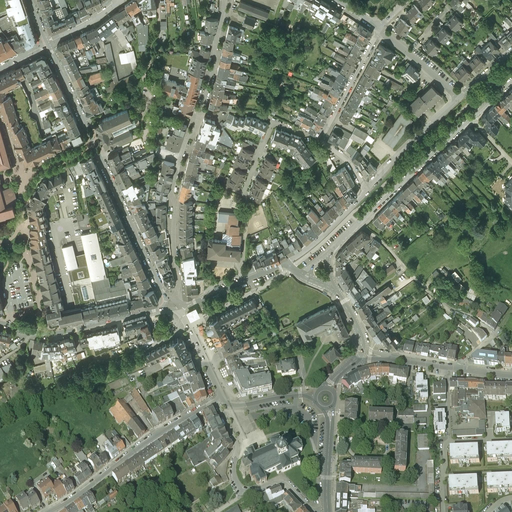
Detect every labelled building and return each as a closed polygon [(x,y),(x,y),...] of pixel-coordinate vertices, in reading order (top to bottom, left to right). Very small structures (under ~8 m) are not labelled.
[(0,0),(0,13),(6,11),(9,10),(14,24),(29,19),(27,12),(28,12),(23,0),(0,0)] [(85,6),(83,7),(83,5),(80,0),(75,0),(77,2),(80,9),(84,18),(90,14),(86,5),(85,5),(85,6)] [(83,0),(86,5),(90,14),(103,4),(100,0),(83,0)] [(131,0),(132,0),(129,2),(125,5),(125,6),(130,13),(130,15),(132,17),(135,16),(135,15),(133,12),(140,7),(136,0),(131,0)] [(147,0),(136,0),(140,7),(140,8),(143,8),(143,11),(147,11),(147,4),(147,0),(148,0),(147,0)] [(147,11),(147,16),(156,15),(155,8),(156,8),(156,5),(155,5),(155,1),(153,1),(153,0),(147,0),(148,0),(147,0),(147,4),(147,11)] [(312,0),(303,0),(303,1),(301,5),(306,8),(308,9),(312,0)] [(329,5),(321,0),(312,0),(308,10),(323,19),(325,15),(329,18),(330,16),(335,8),(329,5)] [(430,4),(425,0),(417,0),(422,4),(426,8),(430,4)] [(254,7),(240,1),(238,8),(252,13),(254,7)] [(40,7),(43,14),(53,10),(51,4),(40,7)] [(418,9),(414,4),(412,4),(411,5),(411,6),(412,7),(410,8),(418,16),(422,13),(422,12),(418,9)] [(464,9),(459,4),(458,5),(455,7),(461,12),(464,9)] [(130,13),(125,6),(119,10),(112,14),(119,25),(122,31),(127,28),(125,25),(123,24),(122,22),(127,20),(128,19),(127,16),(130,15),(130,13)] [(254,7),(252,13),(265,18),(268,12),(254,7)] [(341,12),(335,8),(330,16),(337,20),(341,12)] [(418,16),(410,8),(408,10),(406,10),(406,11),(406,12),(410,17),(414,20),(418,16)] [(53,10),(43,14),(46,23),(54,20),(54,18),(58,17),(57,14),(58,14),(56,9),(53,10)] [(77,10),(72,12),(76,21),(84,18),(80,9),(77,10)] [(8,16),(0,20),(0,28),(2,32),(6,37),(11,34),(8,30),(10,28),(13,33),(17,31),(14,24),(9,10),(6,11),(8,16)] [(69,14),(65,15),(66,16),(69,25),(76,21),(72,12),(69,14)] [(112,14),(96,27),(101,36),(102,38),(113,29),(112,27),(115,25),(116,27),(119,25),(112,14)] [(143,26),(137,14),(135,15),(135,16),(132,17),(137,27),(138,44),(146,44),(146,45),(148,45),(147,24),(143,26)] [(255,18),(246,14),(243,24),(252,27),(253,23),(254,20),(255,18)] [(454,14),(453,14),(451,14),(452,16),(450,18),(460,27),(462,24),(462,22),(459,19),(454,14)] [(58,22),(57,19),(54,20),(46,23),(49,32),(51,33),(69,25),(66,16),(63,17),(62,18),(63,21),(58,22)] [(359,24),(349,17),(346,21),(356,29),(359,24)] [(218,18),(205,18),(205,31),(215,31),(218,18)] [(405,22),(400,18),(399,19),(398,19),(398,21),(399,21),(397,23),(407,30),(410,25),(405,22)] [(460,27),(450,18),(448,19),(447,19),(447,21),(446,22),(452,27),(455,30),(457,30),(460,27)] [(29,19),(14,24),(17,31),(22,38),(21,38),(22,39),(27,46),(27,47),(35,43),(36,40),(29,19)] [(130,25),(129,24),(127,20),(122,22),(123,24),(125,25),(127,28),(131,26),(131,25),(130,25)] [(326,22),(321,31),(324,33),(329,24),(326,22)] [(127,28),(122,31),(125,35),(129,32),(132,30),(134,29),(134,28),(131,23),(129,24),(130,25),(131,25),(131,26),(127,28)] [(407,30),(397,23),(396,25),(394,25),(394,26),(394,28),(398,31),(403,34),(407,30)] [(370,32),(359,24),(356,29),(369,36),(371,33),(370,32)] [(122,31),(119,25),(116,27),(118,29),(115,31),(119,37),(118,38),(122,44),(128,40),(125,35),(122,31)] [(229,26),(226,37),(234,39),(241,41),(243,30),(229,26)] [(442,26),(441,27),(440,27),(440,28),(438,30),(448,39),(451,36),(451,34),(447,31),(442,26)] [(96,27),(93,29),(87,32),(91,41),(93,40),(95,41),(95,42),(98,41),(97,39),(98,39),(98,38),(101,36),(96,27)] [(369,36),(356,29),(353,33),(358,36),(367,40),(369,36)] [(448,39),(438,30),(436,32),(435,32),(435,33),(434,34),(440,39),(443,42),(445,42),(448,39)] [(511,31),(511,30),(507,33),(505,31),(503,33),(505,34),(511,42),(511,41),(511,31)] [(205,31),(200,31),(200,41),(205,41),(205,40),(212,40),(215,31),(205,31)] [(91,41),(87,32),(80,35),(85,43),(85,44),(84,44),(85,50),(89,48),(87,43),(91,41)] [(16,34),(8,39),(18,50),(22,48),(22,49),(27,46),(22,39),(19,41),(16,34)] [(511,42),(505,34),(498,40),(505,48),(511,42)] [(80,35),(74,37),(79,49),(80,49),(82,48),(81,45),(85,43),(80,35)] [(493,39),(489,35),(487,37),(490,40),(493,44),(495,42),(493,39)] [(367,40),(358,36),(355,41),(364,46),(367,40)] [(1,37),(0,37),(0,60),(10,55),(3,41),(1,37)] [(74,37),(57,45),(56,47),(61,56),(70,51),(68,47),(72,45),(75,51),(79,49),(74,37)] [(234,39),(226,37),(224,46),(231,49),(234,39)] [(430,38),(430,39),(428,39),(428,40),(426,42),(436,52),(439,49),(439,47),(436,44),(430,38)] [(18,50),(8,39),(3,41),(10,55),(18,51),(18,50)] [(493,44),(490,40),(485,44),(494,54),(497,52),(496,52),(499,49),(493,44)] [(364,46),(355,41),(352,47),(361,52),(364,46)] [(436,52),(426,42),(425,44),(423,44),(423,46),(426,50),(426,51),(427,52),(428,52),(431,55),(432,54),(432,55),(434,54),(436,52)] [(110,43),(105,44),(106,57),(107,61),(108,67),(115,83),(117,87),(139,77),(138,69),(136,60),(131,61),(133,69),(134,74),(117,81),(117,78),(110,43)] [(134,50),(130,44),(124,48),(126,52),(128,51),(131,61),(136,60),(134,50)] [(385,46),(379,44),(378,46),(376,50),(375,52),(374,52),(372,56),(373,56),(370,61),(381,67),(382,67),(384,63),(387,64),(393,52),(391,51),(391,50),(386,47),(385,48),(384,47),(385,46)] [(494,54),(485,44),(481,48),(481,49),(483,51),(489,58),(492,56),(494,54)] [(231,49),(224,46),(223,48),(223,49),(222,53),(232,55),(239,58),(239,55),(234,53),(232,53),(233,50),(231,49)] [(361,52),(352,47),(350,50),(349,49),(347,48),(346,51),(358,57),(361,52)] [(209,51),(201,48),(200,52),(192,50),(191,55),(194,56),(207,60),(209,51)] [(75,51),(73,50),(70,51),(73,58),(82,54),(80,49),(79,49),(75,51)] [(346,51),(343,49),(341,52),(346,55),(348,54),(346,57),(346,58),(355,63),(358,57),(346,51)] [(70,51),(61,56),(64,62),(73,58),(70,51)] [(126,52),(119,53),(121,63),(131,61),(128,51),(126,52)] [(346,58),(344,57),(345,57),(336,52),(334,57),(344,62),(342,65),(351,69),(355,63),(346,58)] [(384,63),(382,67),(386,69),(386,68),(387,68),(392,70),(400,56),(393,52),(387,64),(384,63)] [(179,53),(179,55),(174,55),(171,66),(189,71),(190,67),(188,67),(191,55),(186,53),(179,53)] [(232,55),(222,53),(221,59),(230,61),(231,59),(232,55)] [(82,54),(73,58),(78,67),(89,65),(87,56),(86,54),(85,55),(83,56),(82,54)] [(478,56),(476,54),(472,58),(480,66),(482,64),(484,64),(484,63),(484,62),(478,56)] [(42,56),(21,66),(25,75),(32,72),(33,71),(32,69),(36,66),(37,69),(48,64),(45,57),(42,56)] [(207,60),(194,56),(190,67),(189,71),(202,74),(207,60)] [(468,62),(464,57),(461,59),(463,61),(468,66),(470,63),(468,62)] [(78,67),(73,58),(64,62),(68,71),(78,67)] [(480,66),(472,58),(468,62),(470,63),(476,70),(478,70),(479,69),(479,68),(480,66)] [(230,61),(221,59),(219,64),(232,67),(232,65),(229,64),(230,61)] [(370,61),(364,72),(374,77),(375,78),(381,67),(370,61)] [(405,68),(402,72),(408,78),(410,77),(412,79),(419,71),(416,70),(417,69),(415,67),(415,68),(410,63),(405,68)] [(48,64),(37,69),(39,73),(34,76),(35,79),(40,77),(46,74),(52,71),(48,64)] [(232,67),(219,64),(217,74),(226,76),(228,69),(229,70),(236,72),(236,68),(232,67)] [(466,68),(462,64),(458,68),(466,76),(468,74),(469,74),(470,74),(470,72),(466,68)] [(351,69),(342,65),(341,68),(340,67),(338,65),(336,68),(348,75),(351,69)] [(21,66),(15,69),(18,76),(17,76),(19,78),(25,75),(21,66)] [(78,67),(68,71),(72,78),(81,73),(80,71),(78,67)] [(336,68),(335,69),(331,67),(329,71),(336,74),(337,74),(333,81),(333,80),(330,79),(327,83),(332,84),(332,85),(341,89),(348,75),(336,68)] [(466,76),(458,68),(454,72),(456,74),(462,80),(463,80),(464,79),(464,78),(466,76)] [(7,73),(0,76),(0,109),(3,118),(5,117),(7,124),(16,144),(14,145),(16,149),(18,148),(20,152),(18,153),(21,158),(24,157),(26,160),(29,158),(31,162),(40,158),(39,156),(41,155),(42,157),(62,148),(58,140),(55,133),(46,137),(46,136),(39,140),(37,135),(28,117),(19,120),(17,113),(29,109),(31,106),(28,96),(19,78),(17,76),(18,76),(15,69),(7,73)] [(236,72),(229,70),(228,69),(226,76),(233,78),(234,74),(235,74),(236,72)] [(102,70),(88,75),(88,78),(90,82),(90,83),(105,78),(102,70)] [(46,74),(40,77),(41,80),(43,79),(44,79),(46,83),(55,78),(52,71),(46,74)] [(189,71),(187,77),(185,84),(188,84),(198,87),(199,87),(202,74),(189,71)] [(34,76),(32,72),(25,75),(29,82),(31,81),(35,79),(34,76)] [(374,77),(364,72),(359,80),(368,85),(369,86),(374,77)] [(81,73),(72,78),(76,88),(86,83),(90,82),(88,78),(84,79),(82,76),(81,73)] [(226,76),(217,74),(216,80),(235,84),(235,81),(227,79),(226,80),(226,76)] [(35,79),(31,81),(33,85),(41,81),(41,80),(40,77),(35,79)] [(40,90),(34,93),(35,97),(41,94),(59,85),(55,78),(46,83),(45,83),(45,85),(47,85),(48,87),(47,87),(46,87),(40,90)] [(167,79),(162,78),(161,82),(159,92),(176,97),(177,94),(179,88),(178,88),(179,84),(176,83),(176,82),(167,79)] [(401,85),(387,78),(385,83),(397,89),(401,85)] [(33,85),(32,86),(33,89),(38,86),(42,85),(45,83),(46,83),(44,79),(43,79),(41,80),(41,81),(33,85)] [(235,84),(216,80),(214,87),(223,89),(224,85),(225,86),(234,88),(235,84)] [(332,85),(332,84),(327,83),(321,80),(320,82),(320,83),(328,87),(331,87),(329,90),(337,95),(341,89),(332,85)] [(359,80),(356,87),(364,91),(366,87),(368,85),(359,80)] [(86,83),(76,88),(79,94),(84,92),(90,89),(88,85),(87,86),(86,83)] [(198,87),(188,84),(187,89),(186,88),(185,86),(179,84),(178,88),(179,88),(187,91),(197,94),(199,87),(198,87)] [(59,85),(41,94),(42,97),(42,98),(51,93),(52,96),(51,96),(52,98),(57,95),(62,93),(59,85)] [(419,94),(408,104),(417,114),(427,104),(429,105),(441,94),(431,85),(420,95),(419,94)] [(84,92),(79,94),(80,96),(79,96),(80,97),(80,98),(81,100),(82,101),(83,102),(93,98),(93,97),(100,95),(96,87),(90,89),(84,92)] [(223,89),(214,87),(212,94),(221,96),(228,97),(228,94),(225,93),(223,92),(223,89)] [(364,91),(356,87),(352,94),(360,98),(363,100),(366,96),(363,94),(362,95),(364,92),(364,91)] [(326,96),(321,94),(318,93),(313,90),(310,96),(319,100),(320,98),(322,98),(322,99),(324,100),(323,102),(331,106),(334,101),(326,96)] [(337,95),(329,90),(327,94),(326,93),(319,90),(318,93),(321,94),(326,96),(334,101),(337,95)] [(197,94),(187,91),(185,96),(181,95),(180,98),(181,98),(194,102),(196,97),(197,94)] [(57,95),(52,98),(52,99),(54,98),(55,101),(54,102),(54,101),(53,101),(50,102),(50,101),(40,106),(42,110),(47,108),(52,105),(65,99),(62,93),(57,95)] [(360,98),(352,94),(348,101),(356,105),(360,98)] [(511,106),(511,104),(504,95),(499,100),(505,107),(508,105),(511,108),(511,106)] [(93,98),(83,102),(86,108),(88,114),(98,109),(100,110),(102,109),(102,107),(99,99),(95,101),(93,98)] [(194,102),(181,98),(180,103),(178,103),(178,105),(174,103),(172,109),(173,110),(176,111),(178,110),(178,109),(191,113),(192,108),(194,102)] [(65,99),(52,105),(54,108),(55,107),(56,107),(57,109),(59,113),(60,113),(69,108),(65,99)] [(505,107),(499,100),(494,105),(508,121),(511,119),(503,111),(502,110),(505,107)] [(356,105),(348,101),(346,105),(354,110),(356,105)] [(331,106),(323,102),(322,103),(321,105),(320,104),(315,102),(314,105),(320,107),(328,112),(331,106)] [(354,110),(346,105),(343,110),(352,114),(354,110)] [(508,121),(494,105),(488,110),(489,110),(495,117),(497,115),(498,114),(499,116),(506,123),(508,121)] [(320,107),(318,112),(316,110),(310,107),(309,110),(312,111),(325,118),(328,112),(320,107)] [(69,108),(60,113),(62,117),(55,120),(56,123),(73,116),(69,108)] [(126,108),(107,117),(102,119),(102,118),(98,120),(100,123),(95,125),(97,130),(96,131),(101,142),(102,141),(105,146),(109,144),(110,146),(114,144),(113,142),(117,141),(118,142),(133,134),(128,125),(133,123),(136,121),(134,118),(132,119),(130,115),(129,115),(126,108)] [(352,114),(343,110),(339,118),(347,122),(352,114)] [(495,117),(489,110),(487,111),(481,117),(485,122),(485,126),(484,126),(491,134),(498,128),(492,122),(493,119),(495,117)] [(325,118),(312,111),(311,114),(313,115),(316,115),(314,118),(323,123),(325,118)] [(401,112),(382,139),(392,146),(412,120),(401,112)] [(73,116),(56,123),(58,127),(65,123),(66,125),(65,125),(66,128),(67,127),(76,123),(73,116)] [(237,117),(234,116),(233,118),(232,121),(231,123),(229,126),(235,128),(236,127),(235,127),(239,119),(237,118),(237,117)] [(248,117),(246,116),(245,118),(242,126),(247,128),(247,127),(251,118),(248,116),(248,117)] [(323,123),(314,118),(312,122),(311,119),(303,116),(302,120),(311,124),(320,128),(323,123)] [(242,118),(240,117),(239,119),(235,127),(236,127),(241,129),(242,126),(245,118),(242,117),(242,118)] [(254,118),(251,117),(251,118),(247,127),(252,129),(257,119),(254,117),(254,118)] [(260,120),(257,119),(252,129),(257,131),(262,121),(260,120)] [(320,128),(311,124),(302,120),(300,123),(307,126),(310,127),(308,130),(317,134),(320,128)] [(264,122),(262,121),(257,131),(262,133),(263,133),(265,127),(266,127),(268,123),(264,122)] [(186,125),(176,122),(174,129),(173,131),(183,135),(186,125)] [(76,123),(67,127),(67,129),(66,129),(68,133),(66,134),(65,132),(58,135),(59,139),(80,130),(76,123)] [(211,127),(202,123),(201,125),(199,130),(217,136),(218,134),(217,133),(217,132),(212,131),(210,131),(211,127)] [(351,133),(335,125),(333,130),(342,134),(349,138),(350,136),(351,133)] [(368,133),(355,126),(351,133),(350,136),(361,142),(368,133)] [(469,127),(463,133),(463,134),(458,138),(467,148),(472,143),(477,143),(479,146),(484,141),(485,140),(478,132),(478,133),(474,132),(469,127)] [(0,218),(6,217),(5,216),(12,214),(12,212),(15,211),(12,202),(15,202),(15,201),(17,201),(12,186),(10,187),(10,186),(1,188),(0,184),(0,180),(0,181),(0,179),(0,165),(8,164),(6,157),(8,157),(0,129),(0,218)] [(297,136),(291,133),(290,134),(281,130),(280,131),(276,129),(273,134),(272,135),(271,138),(271,139),(270,141),(273,142),(275,143),(281,146),(281,145),(283,146),(285,147),(286,146),(287,146),(288,146),(290,147),(290,149),(292,149),(294,152),(295,152),(304,144),(304,145),(305,144),(301,138),(300,135),(297,136)] [(59,139),(58,140),(62,148),(74,142),(75,142),(78,140),(78,141),(79,140),(83,138),(83,139),(83,138),(80,130),(59,139)] [(217,136),(199,130),(199,132),(198,134),(197,136),(207,139),(208,135),(209,137),(215,139),(215,138),(216,138),(217,136)] [(342,134),(333,130),(329,137),(330,140),(334,141),(337,143),(342,134)] [(183,135),(173,131),(168,131),(166,137),(168,138),(165,146),(178,149),(181,141),(183,135)] [(349,138),(342,134),(337,143),(341,146),(344,148),(349,138)] [(207,139),(197,136),(196,138),(195,142),(194,144),(202,147),(204,147),(205,143),(210,145),(211,141),(207,139)] [(458,138),(452,143),(459,151),(462,148),(462,149),(465,152),(468,149),(467,148),(458,138)] [(459,151),(452,143),(447,148),(459,161),(462,159),(457,154),(456,153),(459,151)] [(202,147),(194,144),(192,151),(209,157),(210,153),(211,153),(206,151),(201,149),(202,147)] [(304,145),(304,144),(295,152),(294,152),(294,153),(295,154),(295,155),(302,164),(303,164),(304,166),(306,164),(307,164),(310,162),(310,161),(315,157),(309,149),(308,149),(304,145)] [(246,148),(241,146),(239,151),(245,153),(246,153),(247,155),(248,155),(251,156),(251,154),(252,154),(253,154),(254,152),(253,151),(246,148)] [(123,150),(118,152),(119,156),(120,155),(120,154),(129,150),(127,147),(122,149),(123,150)] [(447,148),(444,151),(442,152),(449,160),(452,157),(452,159),(458,165),(461,163),(459,161),(447,148)] [(117,152),(108,156),(111,163),(130,154),(131,154),(129,150),(120,154),(120,155),(119,156),(118,152),(117,152)] [(352,157),(352,158),(357,162),(359,159),(361,157),(363,155),(361,153),(357,150),(352,157)] [(209,157),(192,151),(189,158),(198,160),(198,159),(197,159),(197,158),(202,160),(203,159),(207,161),(209,157)] [(246,153),(245,153),(239,151),(237,156),(242,158),(242,159),(243,159),(245,159),(246,160),(248,161),(249,161),(250,161),(251,159),(250,159),(250,158),(251,156),(248,155),(247,155),(246,153)] [(133,162),(136,170),(138,169),(152,163),(153,152),(135,160),(133,162)] [(449,160),(442,152),(441,154),(437,157),(452,172),(454,170),(447,163),(446,162),(449,160)] [(91,154),(80,159),(85,170),(86,169),(95,165),(90,154),(91,154)] [(130,154),(111,163),(114,170),(124,166),(122,162),(124,162),(131,158),(130,154)] [(336,167),(328,155),(323,158),(331,170),(336,167)] [(245,159),(243,159),(242,159),(242,158),(237,156),(234,161),(235,161),(240,163),(246,166),(247,166),(248,164),(248,163),(247,163),(248,161),(246,160),(245,159)] [(277,162),(265,156),(264,157),(264,158),(264,159),(265,160),(264,162),(266,163),(267,164),(268,163),(269,163),(270,164),(274,166),(275,167),(277,162)] [(361,157),(359,159),(364,165),(372,173),(376,168),(370,161),(367,164),(366,162),(364,160),(362,158),(361,157)] [(452,172),(437,157),(432,161),(439,168),(442,166),(442,167),(449,175),(452,172)] [(198,160),(189,158),(186,169),(195,171),(196,171),(199,160),(198,160)] [(80,159),(67,165),(73,175),(81,172),(85,170),(80,159)] [(174,164),(163,161),(161,170),(165,172),(172,173),(174,164)] [(269,163),(268,163),(267,164),(266,163),(264,162),(263,161),(262,161),(261,163),(261,164),(262,164),(261,166),(263,167),(264,167),(265,167),(265,169),(266,169),(267,169),(272,171),(274,166),(270,164),(269,163)] [(439,168),(432,161),(428,166),(444,183),(446,180),(443,177),(438,172),(436,171),(438,169),(439,170),(440,169),(439,168)] [(133,162),(124,166),(114,170),(118,178),(136,170),(133,162)] [(73,175),(67,165),(59,169),(65,182),(67,187),(75,184),(73,175)] [(95,165),(86,169),(91,180),(100,176),(96,168),(95,165)] [(219,167),(215,165),(212,175),(218,176),(222,168),(219,167)] [(372,173),(364,165),(361,168),(366,176),(368,177),(372,173)] [(267,169),(266,169),(265,169),(265,167),(264,167),(263,167),(261,166),(260,168),(259,168),(259,169),(258,170),(258,171),(265,174),(270,176),(272,171),(267,169)] [(354,182),(345,166),(343,167),(342,166),(339,167),(340,168),(338,169),(343,178),(348,185),(354,182)] [(444,183),(428,166),(426,167),(424,168),(424,169),(423,170),(430,177),(432,175),(433,176),(441,185),(444,183)] [(238,169),(234,167),(231,172),(237,174),(238,174),(239,174),(239,176),(240,176),(241,176),(243,177),(244,175),(245,175),(246,173),(245,172),(238,169)] [(91,180),(86,169),(85,170),(81,172),(86,183),(87,182),(91,180)] [(136,170),(118,178),(121,185),(131,181),(131,180),(129,176),(130,176),(132,176),(132,177),(140,173),(140,172),(141,172),(140,169),(139,170),(138,169),(136,170)] [(195,171),(186,169),(184,177),(193,179),(194,175),(199,176),(200,176),(200,174),(200,173),(195,172),(195,171)] [(343,178),(338,169),(331,173),(337,184),(339,183),(338,181),(343,178)] [(161,170),(160,170),(159,174),(160,174),(159,179),(170,182),(171,176),(165,174),(165,172),(161,170)] [(430,177),(423,170),(418,175),(429,187),(431,189),(433,186),(428,181),(426,180),(430,177)] [(60,171),(48,176),(53,188),(65,182),(60,171)] [(239,174),(238,174),(237,174),(231,172),(229,177),(234,179),(234,180),(235,180),(237,180),(238,180),(238,181),(240,182),(241,182),(242,182),(243,180),(242,179),(243,177),(241,176),(240,176),(239,176),(239,174)] [(429,187),(418,175),(413,180),(420,187),(423,184),(423,186),(427,190),(429,187)] [(48,176),(42,179),(37,188),(48,194),(51,188),(53,188),(48,176)] [(91,180),(87,182),(88,184),(92,182),(96,191),(96,190),(105,186),(101,176),(100,176),(91,180)] [(235,180),(234,180),(234,179),(229,177),(229,176),(227,182),(232,184),(238,187),(239,186),(240,185),(240,184),(239,184),(240,182),(238,181),(238,180),(237,180),(235,180)] [(193,179),(184,177),(182,185),(191,187),(191,186),(197,187),(197,184),(195,183),(192,183),(193,179)] [(263,179),(256,177),(255,177),(255,179),(255,180),(256,180),(255,182),(257,183),(257,184),(258,184),(259,183),(260,184),(261,184),(265,187),(266,187),(268,182),(263,179)] [(159,179),(157,188),(157,189),(168,191),(170,182),(159,179)] [(420,187),(413,180),(407,185),(421,198),(423,196),(420,193),(418,191),(417,190),(419,188),(420,189),(421,188),(420,187)] [(131,181),(121,185),(127,198),(143,190),(144,190),(142,185),(140,187),(139,185),(136,184),(134,185),(131,181)] [(260,184),(259,183),(258,184),(257,184),(257,183),(255,182),(254,182),(254,181),(253,182),(252,183),(252,184),(253,184),(252,187),(254,188),(255,187),(256,188),(256,189),(257,189),(258,189),(263,191),(265,187),(261,184),(260,184)] [(92,182),(88,184),(87,182),(86,183),(83,184),(84,188),(85,191),(85,195),(96,191),(92,182)] [(349,185),(344,191),(343,189),(344,188),(343,185),(341,182),(337,184),(338,184),(339,186),(343,193),(349,200),(350,200),(357,193),(349,185)] [(191,187),(182,185),(181,189),(191,191),(190,192),(194,193),(194,194),(198,194),(199,189),(195,188),(196,188),(191,187)] [(421,198),(407,185),(402,190),(410,197),(411,196),(413,196),(418,201),(421,198)] [(105,186),(96,190),(105,210),(92,216),(97,226),(101,224),(119,216),(105,186)] [(349,200),(343,193),(339,186),(335,189),(341,195),(340,196),(339,195),(337,197),(338,198),(341,202),(344,205),(349,200)] [(263,191),(258,189),(257,189),(256,189),(256,188),(255,187),(254,188),(252,187),(251,189),(250,188),(250,189),(249,190),(249,191),(256,194),(261,196),(263,191)] [(48,194),(37,188),(34,194),(44,200),(48,194)] [(168,191),(157,189),(157,188),(156,188),(155,191),(154,194),(155,194),(154,197),(155,197),(160,198),(163,198),(166,198),(167,198),(168,195),(167,195),(168,191)] [(191,191),(181,189),(179,198),(180,198),(187,200),(188,197),(189,197),(190,195),(189,195),(189,194),(190,194),(190,192),(191,191)] [(143,190),(127,198),(129,202),(131,201),(141,201),(139,195),(140,195),(144,193),(143,190)] [(410,197),(402,190),(397,195),(410,208),(412,206),(408,201),(408,199),(410,197)] [(341,202),(338,198),(335,201),(335,199),(333,197),(333,196),(331,193),(331,194),(329,191),(326,193),(328,196),(328,195),(330,198),(339,211),(344,205),(341,202)] [(44,200),(34,194),(28,204),(29,212),(43,209),(42,205),(44,200)] [(410,208),(397,195),(392,200),(399,208),(400,208),(400,207),(400,206),(402,204),(403,205),(403,206),(407,211),(410,208)] [(339,211),(330,198),(327,201),(331,205),(327,209),(334,216),(339,211)] [(399,208),(392,200),(387,205),(399,217),(401,219),(403,217),(396,210),(398,208),(399,209),(399,208)] [(145,205),(132,209),(135,215),(147,209),(149,208),(153,207),(155,207),(155,205),(145,205)] [(166,205),(156,207),(156,210),(156,215),(156,222),(165,218),(166,205)] [(399,217),(387,205),(383,210),(390,217),(390,218),(391,217),(390,216),(392,214),(397,220),(399,217)] [(153,207),(149,208),(147,209),(149,212),(148,212),(150,216),(156,215),(156,210),(154,210),(153,207)] [(329,221),(322,214),(319,217),(311,208),(308,210),(310,213),(311,215),(323,227),(329,221)] [(334,216),(327,209),(324,212),(324,210),(322,208),(319,210),(322,214),(329,221),(334,216)] [(43,209),(29,212),(31,219),(45,216),(43,209)] [(147,209),(135,215),(141,228),(148,225),(152,224),(153,223),(152,220),(150,221),(146,213),(148,212),(149,212),(147,209)] [(390,217),(383,210),(378,215),(384,221),(387,224),(391,227),(393,225),(387,219),(388,218),(389,218),(390,217)] [(221,240),(208,238),(207,247),(208,247),(207,254),(225,256),(229,257),(230,257),(239,257),(240,247),(242,234),(238,233),(239,225),(237,225),(238,213),(218,211),(218,219),(225,220),(226,227),(227,227),(226,233),(222,236),(221,240)] [(323,227),(311,215),(309,217),(312,221),(314,222),(312,224),(311,224),(318,232),(323,227)] [(384,221),(378,215),(372,220),(382,229),(385,227),(381,224),(384,221)] [(45,216),(31,219),(33,226),(43,223),(46,223),(45,216)] [(119,216),(101,224),(102,226),(110,223),(112,227),(122,223),(119,216)] [(500,223),(494,217),(491,220),(497,226),(500,223)] [(43,223),(33,226),(31,226),(29,229),(31,235),(30,238),(31,244),(47,241),(44,229),(45,229),(43,223)] [(112,227),(111,228),(113,232),(113,231),(116,230),(118,236),(119,236),(120,237),(117,238),(118,241),(124,239),(129,237),(122,223),(112,227)] [(317,233),(308,224),(306,226),(304,223),(301,226),(305,231),(312,238),(317,233)] [(192,224),(179,225),(179,233),(192,232),(192,224)] [(148,225),(141,228),(142,231),(144,236),(152,233),(151,231),(149,227),(148,225)] [(312,238),(305,231),(302,234),(297,228),(295,230),(297,233),(301,238),(306,243),(312,238)] [(472,234),(466,229),(463,232),(468,238),(472,234)] [(370,236),(362,230),(351,239),(357,246),(357,245),(358,246),(370,236)] [(96,231),(81,235),(85,254),(91,279),(106,276),(96,231)] [(156,232),(152,233),(144,236),(147,242),(157,237),(157,238),(158,237),(156,232)] [(192,232),(179,233),(179,240),(184,240),(192,239),(192,232)] [(286,241),(283,233),(280,235),(281,238),(283,242),(284,242),(286,246),(289,245),(288,244),(286,241)] [(118,241),(116,241),(117,245),(120,244),(122,248),(123,248),(124,250),(133,246),(132,244),(130,239),(129,237),(124,239),(118,241)] [(157,237),(147,242),(151,249),(159,246),(161,245),(159,241),(158,241),(157,238),(157,237)] [(301,238),(298,241),(301,247),(306,243),(301,238)] [(293,241),(288,244),(289,245),(293,252),(301,247),(298,241),(296,239),(293,241)] [(357,246),(351,239),(346,244),(352,250),(354,248),(361,255),(363,252),(358,246),(357,245),(357,246)] [(380,243),(374,239),(371,244),(372,244),(370,246),(369,248),(371,249),(374,251),(380,243)] [(279,244),(277,240),(273,242),(274,246),(275,250),(276,252),(281,249),(281,247),(279,244)] [(47,241),(31,244),(35,261),(51,257),(47,241)] [(255,245),(258,252),(259,255),(264,252),(261,243),(255,245)] [(76,257),(73,244),(62,247),(73,292),(77,291),(81,307),(97,304),(95,297),(91,279),(85,254),(76,257)] [(352,250),(346,244),(340,251),(347,257),(353,251),(352,250)] [(191,245),(180,247),(182,258),(188,256),(193,255),(192,251),(193,250),(192,245),(191,245)] [(286,246),(282,249),(282,247),(281,247),(281,249),(286,257),(293,252),(289,245),(286,246)] [(133,246),(124,250),(126,254),(128,259),(137,255),(133,246)] [(164,247),(160,248),(159,246),(151,249),(151,250),(154,258),(160,255),(166,252),(164,249),(164,247)] [(286,257),(281,249),(276,252),(280,261),(286,257)] [(371,249),(366,255),(370,260),(373,256),(375,252),(374,251),(371,249)] [(347,257),(340,251),(335,257),(335,273),(344,267),(345,267),(345,261),(348,258),(347,257)] [(269,255),(273,264),(280,261),(276,252),(273,253),(269,255)] [(126,254),(110,260),(112,263),(107,264),(108,266),(120,263),(128,259),(126,254)] [(128,259),(120,263),(122,272),(125,271),(141,265),(137,255),(128,259)] [(161,258),(156,261),(160,270),(170,266),(168,255),(161,258)] [(193,255),(188,256),(182,258),(184,272),(182,273),(182,281),(190,280),(195,280),(195,276),(196,276),(196,272),(197,271),(196,265),(197,265),(196,260),(195,261),(195,259),(194,259),(194,256),(194,255),(193,255)] [(260,259),(259,255),(256,256),(257,259),(255,260),(255,259),(254,259),(254,258),(252,259),(257,270),(264,267),(260,259)] [(260,259),(264,267),(273,264),(269,255),(265,256),(260,259)] [(60,296),(51,257),(35,261),(45,300),(48,299),(49,301),(49,302),(49,305),(50,305),(50,306),(56,305),(56,307),(60,306),(63,305),(61,296),(60,296)] [(393,264),(386,269),(389,274),(396,269),(393,264)] [(141,265),(125,271),(126,275),(128,274),(132,273),(133,271),(137,278),(146,274),(141,265)] [(358,265),(352,275),(357,278),(360,273),(363,269),(358,265)] [(354,283),(344,267),(335,273),(346,291),(350,288),(353,284),(354,283)] [(442,276),(436,270),(432,274),(438,279),(442,276)] [(454,271),(451,274),(457,281),(461,278),(454,271)] [(121,272),(118,273),(119,279),(117,280),(117,281),(115,281),(115,284),(110,285),(110,283),(108,283),(110,294),(126,291),(125,286),(123,282),(121,272)] [(170,272),(166,273),(167,275),(163,276),(167,285),(169,286),(174,285),(172,273),(170,274),(170,272)] [(106,276),(91,279),(95,297),(103,296),(110,294),(108,283),(110,283),(108,275),(106,276)] [(369,275),(361,281),(366,287),(368,290),(376,284),(369,275)] [(147,276),(136,279),(138,283),(137,283),(131,285),(131,289),(137,287),(144,284),(145,284),(150,282),(147,276)] [(182,281),(181,281),(183,298),(192,297),(192,295),(190,280),(182,281)] [(195,280),(190,280),(192,295),(198,294),(198,291),(198,290),(197,287),(198,287),(197,280),(195,280)] [(353,284),(350,288),(346,291),(353,301),(359,297),(367,291),(368,290),(366,287),(360,291),(360,293),(353,284)] [(367,300),(364,302),(366,304),(368,304),(374,300),(375,301),(383,295),(385,298),(386,297),(385,296),(386,296),(386,295),(392,290),(388,284),(376,293),(373,295),(367,300)] [(471,284),(465,296),(467,297),(473,300),(479,288),(471,284)] [(147,291),(145,292),(146,296),(143,297),(142,297),(145,306),(157,303),(158,300),(153,289),(147,291)] [(73,292),(72,293),(76,308),(81,307),(77,291),(73,292)] [(103,296),(95,297),(97,304),(97,305),(127,298),(126,294),(126,291),(110,294),(103,296)] [(359,297),(353,301),(356,305),(357,307),(364,302),(367,300),(366,299),(365,299),(363,297),(364,296),(365,296),(369,293),(367,291),(359,297)] [(135,297),(132,298),(133,299),(130,300),(129,292),(128,292),(128,293),(126,294),(127,298),(130,310),(145,306),(142,297),(139,298),(139,297),(136,298),(135,297)] [(384,309),(383,309),(378,312),(379,314),(378,315),(380,318),(384,316),(386,314),(391,311),(389,308),(392,307),(389,303),(398,298),(395,294),(381,304),(384,309)] [(462,302),(460,306),(464,309),(463,311),(467,313),(469,309),(473,300),(467,297),(465,296),(462,302)] [(127,298),(97,305),(100,317),(130,310),(127,298)] [(221,315),(217,317),(213,319),(214,319),(212,320),(212,319),(209,321),(206,323),(212,335),(223,329),(227,328),(240,321),(247,317),(246,314),(257,308),(253,299),(252,300),(249,301),(247,302),(244,303),(244,304),(242,305),(242,304),(239,306),(238,307),(235,308),(233,309),(230,310),(230,311),(228,312),(228,311),(225,313),(224,314),(223,314),(221,315)] [(441,305),(434,301),(431,306),(439,310),(441,305)] [(366,304),(364,302),(357,307),(362,317),(370,312),(371,311),(369,309),(370,308),(369,306),(368,306),(366,304)] [(97,304),(81,307),(84,318),(84,321),(100,317),(97,305),(97,304)] [(330,308),(324,311),(324,310),(302,320),(302,321),(296,323),(305,340),(312,337),(310,332),(314,331),(315,333),(326,328),(325,325),(330,323),(330,322),(332,321),(334,325),(332,325),(339,340),(348,335),(340,317),(335,305),(331,307),(330,307),(330,308)] [(56,307),(53,308),(46,309),(48,319),(50,319),(51,324),(60,322),(60,324),(84,318),(81,307),(76,308),(61,312),(60,306),(56,307)] [(500,306),(495,314),(502,319),(508,311),(500,306)] [(196,308),(186,312),(190,321),(200,316),(196,308)] [(375,319),(370,312),(362,317),(365,322),(365,323),(367,328),(376,321),(380,318),(378,315),(375,317),(375,319)] [(481,322),(485,316),(479,312),(475,318),(481,322)] [(502,319),(495,314),(491,320),(490,322),(497,327),(502,319)] [(145,315),(123,322),(125,328),(133,325),(134,325),(134,326),(139,324),(148,322),(145,315)] [(485,316),(481,322),(494,331),(497,327),(490,322),(491,320),(487,318),(485,316)] [(479,325),(475,322),(472,320),(470,323),(476,329),(479,325)] [(240,321),(230,326),(232,331),(242,325),(240,321)] [(376,321),(367,328),(372,334),(384,325),(382,323),(378,325),(376,321)] [(148,322),(139,324),(140,327),(136,328),(137,333),(138,336),(150,331),(148,322)] [(467,325),(464,322),(462,325),(465,327),(471,332),(473,331),(467,325)] [(384,325),(372,334),(375,339),(376,341),(378,339),(386,334),(385,333),(384,333),(382,331),(390,326),(388,323),(384,325)] [(461,324),(457,329),(458,330),(461,332),(462,330),(468,335),(469,334),(471,332),(465,327),(462,325),(461,324)] [(125,328),(124,329),(127,336),(135,332),(133,325),(125,328)] [(108,327),(108,329),(96,332),(95,330),(93,331),(93,332),(87,334),(89,343),(90,346),(93,346),(93,347),(120,340),(117,327),(111,328),(111,327),(108,327)] [(223,329),(212,335),(216,343),(227,337),(224,332),(223,329)] [(487,337),(476,329),(473,331),(475,334),(482,342),(487,337)] [(11,334),(1,331),(0,333),(0,340),(8,343),(11,334)] [(138,336),(137,337),(138,339),(139,341),(141,347),(154,341),(150,331),(138,336)] [(386,334),(378,339),(380,342),(381,342),(382,341),(383,344),(386,342),(391,338),(387,332),(386,334)] [(87,334),(79,336),(81,345),(89,343),(87,334)] [(391,338),(386,342),(388,346),(389,346),(392,349),(400,343),(395,336),(391,338)] [(181,337),(178,339),(174,340),(174,341),(173,341),(169,343),(170,343),(166,345),(166,344),(162,346),(160,347),(157,349),(155,350),(151,351),(151,352),(150,353),(149,352),(146,354),(145,355),(150,365),(159,361),(161,360),(170,356),(170,355),(177,352),(186,348),(184,345),(182,341),(181,337)] [(227,337),(216,343),(220,351),(224,349),(225,349),(224,348),(232,345),(241,341),(239,338),(230,342),(228,337),(227,337)] [(73,338),(70,339),(68,338),(64,339),(71,355),(75,354),(74,349),(76,348),(73,338)] [(64,339),(60,341),(60,340),(58,340),(62,352),(60,353),(62,360),(65,359),(67,358),(67,356),(71,355),(64,339)] [(44,342),(34,340),(31,353),(31,354),(34,354),(34,353),(41,354),(44,342)] [(58,341),(44,342),(41,354),(45,354),(49,354),(60,353),(62,352),(58,340),(57,341),(58,341)] [(241,341),(232,345),(235,352),(244,347),(242,343),(241,341)] [(413,346),(406,344),(403,352),(411,354),(413,346)] [(225,349),(224,349),(227,356),(235,352),(232,345),(225,349)] [(337,350),(333,346),(322,357),(330,366),(342,355),(341,355),(337,350)] [(342,346),(337,350),(341,355),(346,350),(342,346)] [(427,348),(423,347),(421,355),(428,357),(429,353),(430,348),(427,347),(427,348)] [(440,355),(439,359),(447,360),(449,347),(445,347),(444,350),(441,349),(440,355)] [(458,349),(449,347),(447,360),(455,362),(456,357),(458,349)] [(186,348),(177,352),(170,355),(170,356),(161,360),(159,361),(162,366),(174,360),(176,363),(177,363),(184,360),(183,360),(190,356),(190,355),(191,354),(189,351),(188,351),(186,348)] [(497,355),(478,353),(471,359),(475,364),(498,367),(497,356),(497,355)] [(49,354),(45,354),(46,357),(44,357),(45,363),(33,367),(35,372),(46,369),(48,377),(53,375),(49,354)] [(245,362),(239,365),(242,371),(246,371),(246,369),(248,368),(247,361),(253,360),(256,360),(255,355),(247,358),(245,358),(246,361),(245,361),(245,362)] [(190,356),(183,360),(184,360),(177,363),(179,370),(181,370),(183,369),(194,364),(191,356),(190,356)] [(239,356),(238,356),(225,361),(227,365),(236,361),(237,362),(238,362),(245,361),(246,361),(245,358),(240,358),(239,356)] [(253,360),(247,361),(248,368),(246,369),(246,371),(248,371),(252,370),(252,371),(257,370),(258,374),(263,373),(262,370),(267,369),(267,368),(265,363),(254,365),(253,360)] [(236,361),(227,365),(233,377),(244,375),(247,375),(248,375),(248,371),(246,371),(242,371),(239,365),(238,362),(237,362),(236,361)] [(11,362),(1,366),(4,372),(13,367),(11,362)] [(288,364),(276,366),(277,374),(279,373),(281,373),(282,378),(295,375),(293,363),(288,364)] [(194,364),(183,369),(185,373),(186,372),(188,373),(189,376),(197,373),(194,364)] [(382,368),(373,368),(375,376),(380,376),(380,378),(382,378),(382,377),(382,368)] [(398,369),(392,368),(388,368),(388,377),(393,377),(392,383),(396,384),(396,381),(397,379),(397,377),(398,369)] [(183,369),(181,370),(179,370),(178,370),(172,373),(169,375),(167,377),(168,379),(161,382),(164,387),(177,381),(176,379),(177,378),(176,376),(180,374),(182,378),(189,376),(188,373),(186,372),(185,373),(183,369)] [(366,370),(357,373),(360,381),(370,379),(369,377),(367,369),(366,370)] [(408,371),(398,369),(397,377),(397,379),(406,381),(408,371)] [(258,374),(248,376),(247,375),(244,375),(233,377),(242,397),(250,395),(271,390),(269,376),(268,372),(263,373),(258,374)] [(189,376),(178,381),(180,385),(190,380),(190,381),(191,383),(200,379),(197,373),(189,376)] [(357,373),(348,378),(342,383),(342,384),(349,388),(352,385),(354,388),(357,386),(356,385),(357,384),(360,389),(364,390),(360,381),(357,373)] [(427,389),(426,389),(426,377),(415,377),(415,393),(416,393),(416,401),(427,400),(427,389)] [(200,379),(191,383),(190,381),(186,383),(188,387),(176,392),(178,396),(187,392),(191,390),(202,386),(200,379)] [(139,382),(131,385),(135,390),(141,386),(139,382)] [(459,382),(449,382),(450,390),(456,390),(456,393),(458,393),(458,390),(459,382)] [(485,383),(465,382),(465,391),(458,390),(458,397),(458,408),(461,408),(461,412),(461,418),(461,419),(486,419),(486,411),(485,408),(484,400),(484,399),(485,386),(485,383)] [(440,385),(433,385),(433,396),(441,396),(441,401),(446,400),(445,383),(440,383),(440,385)] [(202,386),(191,390),(187,392),(188,395),(192,394),(193,395),(186,398),(187,401),(193,397),(204,392),(202,386)] [(485,386),(484,399),(506,399),(507,387),(485,386)] [(204,392),(193,397),(187,401),(185,402),(189,408),(206,398),(204,392)] [(146,408),(138,395),(133,398),(141,411),(146,408)] [(130,396),(123,401),(126,405),(132,400),(132,399),(130,396)] [(117,400),(111,405),(114,408),(120,404),(117,400)] [(114,408),(109,412),(119,425),(124,421),(128,426),(135,421),(124,407),(126,405),(123,401),(120,404),(114,408)] [(432,413),(446,412),(446,402),(432,403),(432,413)] [(351,404),(345,404),(344,423),(356,424),(357,404),(351,404)] [(168,407),(159,412),(165,422),(173,417),(168,407)] [(212,409),(203,414),(208,425),(217,420),(212,409)] [(159,412),(158,411),(152,415),(152,416),(158,426),(165,422),(159,412)] [(393,413),(369,413),(368,424),(392,425),(393,413)] [(434,414),(435,433),(444,433),(443,413),(434,414)] [(152,416),(147,419),(153,429),(158,426),(152,416)] [(501,417),(496,418),(496,429),(497,429),(497,433),(507,432),(507,431),(510,431),(510,426),(511,426),(511,421),(510,421),(510,417),(505,417),(505,416),(500,416),(501,417)] [(200,426),(195,419),(189,423),(195,432),(195,433),(201,429),(199,426),(200,426)] [(222,431),(217,420),(208,425),(213,436),(222,431)] [(145,433),(135,421),(128,426),(129,427),(127,429),(128,431),(130,429),(138,439),(145,433)] [(485,421),(479,421),(479,430),(452,432),(452,438),(485,436),(485,421)] [(189,423),(180,429),(186,438),(195,432),(189,423)] [(180,429),(172,434),(178,442),(179,443),(186,438),(180,429)] [(120,439),(115,431),(111,434),(115,439),(116,439),(118,442),(119,442),(121,444),(123,442),(120,439)] [(213,436),(210,438),(213,442),(212,443),(212,444),(211,445),(212,447),(207,450),(204,452),(208,459),(216,452),(219,450),(221,448),(220,447),(220,446),(228,441),(222,431),(213,436)] [(172,434),(166,439),(171,446),(178,442),(172,434)] [(285,437),(279,440),(278,440),(269,444),(269,445),(265,447),(267,451),(255,456),(252,451),(245,453),(246,454),(244,455),(243,456),(246,461),(243,462),(245,467),(241,469),(239,470),(240,471),(241,471),(244,477),(243,477),(244,479),(245,478),(245,477),(249,475),(252,481),(254,480),(256,484),(258,484),(259,483),(260,484),(266,481),(264,475),(275,470),(277,474),(282,472),(283,472),(291,468),(291,467),(298,464),(298,465),(299,465),(300,465),(300,464),(300,463),(300,462),(299,462),(298,462),(297,459),(298,458),(296,455),(302,452),(298,442),(292,445),(290,441),(289,441),(288,438),(288,437),(288,436),(287,436),(286,435),(286,436),(285,436),(285,437)] [(406,436),(396,436),(394,470),(405,471),(406,436)] [(429,436),(417,436),(418,450),(429,449),(429,436)] [(130,445),(123,437),(120,439),(123,442),(127,447),(130,445)] [(121,444),(119,442),(118,442),(116,439),(115,439),(110,443),(112,447),(118,454),(125,449),(121,444)] [(171,446),(166,439),(158,443),(164,451),(171,446)] [(208,459),(204,452),(207,450),(206,449),(206,446),(208,444),(209,443),(208,439),(205,441),(186,453),(194,467),(206,460),(208,459)] [(228,441),(220,446),(220,447),(221,448),(219,450),(220,451),(217,454),(220,456),(225,451),(226,452),(232,446),(228,441)] [(158,443),(152,448),(157,456),(164,451),(158,443)] [(492,447),(488,447),(488,451),(487,451),(488,462),(498,462),(498,461),(501,461),(505,461),(505,460),(508,460),(508,461),(511,460),(511,445),(509,446),(509,445),(505,445),(505,446),(497,447),(497,446),(492,446),(492,447)] [(118,454),(112,447),(106,452),(108,454),(107,455),(108,457),(110,456),(112,459),(118,454)] [(456,449),(451,449),(451,453),(450,453),(451,464),(459,464),(459,463),(462,463),(466,463),(466,462),(469,462),(469,463),(480,463),(479,452),(478,452),(478,448),(473,448),(473,447),(469,447),(469,448),(461,449),(461,448),(456,448),(456,449)] [(157,456),(152,448),(144,453),(150,461),(157,456)] [(217,454),(216,452),(208,459),(214,464),(212,467),(215,469),(229,454),(226,452),(225,451),(220,456),(217,454)] [(150,461),(144,453),(137,458),(143,465),(143,466),(150,461)] [(108,462),(102,455),(96,460),(102,467),(108,462)] [(96,460),(94,457),(88,461),(96,472),(102,467),(96,460)] [(137,458),(124,467),(129,473),(129,474),(132,472),(133,473),(140,468),(140,467),(143,465),(137,458)] [(381,462),(351,461),(350,466),(350,472),(381,473),(381,462)] [(92,475),(83,465),(76,470),(79,474),(85,481),(92,475)] [(350,466),(340,466),(339,483),(350,483),(350,472),(350,466)] [(124,467),(112,475),(117,482),(120,480),(127,476),(126,475),(129,473),(124,467)] [(64,474),(56,479),(58,482),(61,485),(68,480),(64,474)] [(79,474),(74,478),(80,485),(85,481),(79,474)] [(218,476),(210,481),(214,487),(210,489),(211,491),(223,483),(221,480),(218,476)] [(492,478),(488,478),(488,482),(487,482),(488,493),(498,492),(498,491),(501,491),(501,492),(505,492),(505,491),(508,491),(508,492),(511,491),(511,476),(510,477),(509,476),(505,476),(505,477),(497,477),(497,476),(492,477),(492,478)] [(455,480),(450,480),(450,484),(449,484),(450,495),(458,494),(458,493),(461,493),(461,494),(465,494),(465,493),(468,493),(468,494),(479,493),(478,482),(477,482),(477,478),(472,479),(472,478),(468,478),(468,479),(460,479),(460,478),(455,478),(455,480)] [(47,480),(37,487),(45,499),(54,493),(58,499),(66,493),(61,485),(58,482),(51,486),(47,480)] [(74,489),(68,480),(61,485),(66,493),(67,494),(74,489)] [(279,486),(269,491),(270,494),(273,501),(279,497),(285,494),(283,492),(281,492),(279,486)] [(354,488),(336,487),(335,497),(346,497),(346,490),(349,490),(348,492),(354,492),(354,488)] [(110,494),(99,502),(101,505),(103,505),(106,503),(118,495),(116,491),(113,493),(111,490),(109,492),(110,494)] [(375,494),(363,493),(363,494),(358,494),(358,498),(380,498),(427,499),(433,499),(434,499),(434,490),(429,490),(429,493),(375,493),(375,494)] [(270,503),(267,495),(270,494),(269,491),(258,495),(262,507),(265,506),(265,505),(270,503)] [(34,496),(32,492),(25,497),(31,506),(33,508),(40,503),(34,496)] [(92,497),(89,492),(84,496),(91,506),(96,502),(92,497)] [(291,496),(288,493),(285,494),(279,497),(273,501),(271,502),(273,506),(283,501),(285,500),(286,500),(291,496)] [(25,497),(23,494),(20,496),(20,497),(16,499),(23,511),(26,509),(27,509),(27,508),(31,506),(25,497)] [(91,506),(84,496),(79,500),(85,508),(88,506),(88,507),(88,508),(89,510),(92,508),(91,506)] [(295,511),(302,507),(291,496),(286,500),(285,500),(283,501),(285,504),(291,511),(295,511)] [(346,497),(335,497),(334,511),(374,511),(370,510),(370,508),(377,508),(376,511),(382,511),(382,503),(355,501),(350,504),(346,503),(346,497)] [(79,500),(73,504),(79,511),(83,511),(82,511),(82,510),(85,508),(79,500)] [(16,511),(10,501),(3,506),(7,511),(16,511)] [(273,506),(271,502),(266,506),(268,511),(272,511),(273,511),(275,510),(273,506)]
